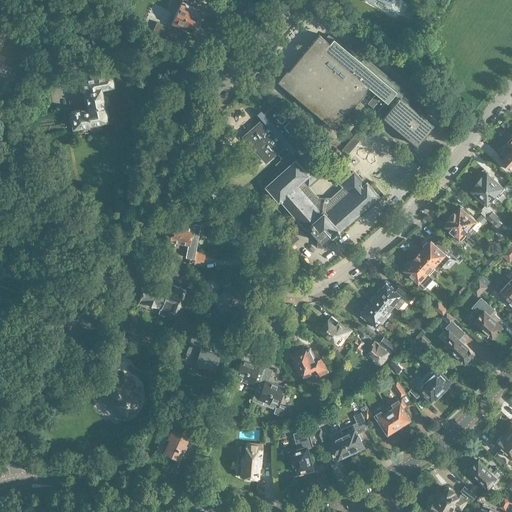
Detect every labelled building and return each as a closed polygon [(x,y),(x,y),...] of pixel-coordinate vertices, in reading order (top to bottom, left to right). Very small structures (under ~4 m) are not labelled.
[(181,25),(192,30),(196,22),(199,24),(202,17),(199,15),(200,14),(188,9),(191,0),(178,0),(181,1),(172,23),(180,27),(181,25)] [(424,3),(422,6),(420,5),(414,15),(416,16),(416,17),(418,18),(418,17),(421,19),(428,5),(424,3)] [(367,86),(391,106),(382,117),(416,145),(433,124),(413,108),(418,102),(368,60),(328,35),(324,39),(318,34),(288,71),(286,69),(276,81),(333,128),(367,86)] [(69,111),(72,128),(107,121),(106,118),(109,116),(108,111),(105,110),(104,108),(106,107),(106,105),(109,103),(108,97),(104,96),(104,94),(102,95),(101,89),(114,87),(111,74),(82,80),(84,90),(83,90),(87,108),(69,111)] [(365,184),(360,179),(353,171),(338,183),(341,187),(330,197),(318,197),(309,187),(320,177),(290,144),(300,134),(275,106),(264,115),(262,112),(259,115),(259,116),(262,120),(249,132),(247,134),(247,133),(243,137),(265,162),(269,158),(271,156),(271,157),(285,145),(291,152),(277,165),(283,171),(266,186),(278,200),(280,199),(312,236),(314,234),(309,239),(311,242),(317,237),(317,248),(325,248),(325,238),(329,235),(331,237),(377,195),(366,183),(365,184)] [(372,125),(366,120),(341,149),(347,154),(372,125)] [(360,145),(387,175),(398,165),(371,135),(360,145)] [(511,147),(508,144),(502,150),(502,151),(498,156),(511,168),(511,147)] [(305,154),(321,171),(326,166),(311,150),(305,154)] [(478,181),(493,194),(494,195),(498,191),(500,192),(504,188),(487,172),(484,176),(483,175),(478,181)] [(493,194),(478,181),(474,186),(471,190),(488,205),(492,201),(494,203),(498,198),(495,195),(494,195),(493,194)] [(498,197),(503,201),(506,198),(502,193),(498,197)] [(480,211),(498,228),(502,223),(499,220),(501,218),(486,204),(480,211)] [(451,215),(471,233),(475,229),(471,226),(476,220),(460,206),(451,215)] [(477,219),(483,224),(487,219),(482,214),(477,219)] [(471,233),(451,215),(443,225),(451,231),(447,235),(455,241),(458,238),(459,238),(464,233),(467,236),(465,238),(472,244),(477,238),(471,233)] [(173,223),(170,240),(169,245),(177,246),(177,242),(188,244),(192,223),(183,221),(182,225),(173,223)] [(422,250),(441,267),(442,267),(450,257),(448,256),(450,254),(450,253),(454,249),(446,242),(444,245),(440,241),(436,245),(431,240),(429,243),(428,242),(426,241),(422,245),(423,247),(423,248),(422,250)] [(194,264),(202,266),(206,249),(195,247),(187,246),(186,256),(194,258),(194,259),(195,259),(194,264)] [(511,259),(511,250),(508,247),(503,252),(511,259)] [(450,253),(450,254),(460,262),(464,256),(454,248),(454,249),(450,253)] [(413,259),(430,274),(435,269),(437,271),(440,269),(441,267),(422,250),(421,250),(421,249),(413,258),(413,259)] [(486,262),(491,266),(498,258),(493,253),(486,262)] [(430,274),(413,259),(411,261),(410,261),(408,261),(404,264),(405,266),(405,267),(404,269),(425,288),(429,283),(434,278),(430,274)] [(474,284),(483,292),(491,282),(483,275),(474,284)] [(209,291),(210,292),(218,287),(218,285),(213,279),(212,278),(204,284),(209,291)] [(395,306),(397,308),(405,299),(408,301),(414,294),(399,282),(394,287),(386,281),(381,287),(380,287),(378,289),(379,290),(377,292),(395,306)] [(511,284),(509,281),(498,294),(507,302),(509,299),(511,301),(511,284)] [(187,289),(184,288),(179,286),(180,285),(173,283),(170,293),(145,285),(140,299),(162,307),(160,312),(170,315),(171,312),(178,314),(187,289)] [(483,292),(474,284),(470,289),(478,297),(483,292)] [(214,300),(210,303),(210,305),(210,306),(214,312),(215,313),(217,313),(220,311),(221,312),(221,311),(222,312),(236,301),(227,289),(213,299),(214,300)] [(377,292),(369,302),(388,317),(391,313),(390,312),(395,306),(377,292)] [(434,307),(443,314),(446,310),(448,309),(439,301),(434,307)] [(388,317),(369,302),(368,304),(366,304),(365,306),(365,307),(361,313),(370,320),(368,323),(374,328),(380,321),(382,323),(388,317)] [(500,331),(499,330),(503,326),(481,306),(477,311),(481,314),(475,320),(494,337),(500,331)] [(446,310),(443,314),(443,315),(442,316),(450,324),(455,318),(446,310)] [(328,320),(325,324),(323,325),(321,327),(322,328),(320,329),(335,341),(338,343),(344,337),(345,338),(351,332),(338,322),(339,322),(331,315),(328,319),(328,320)] [(185,328),(196,332),(198,327),(186,323),(185,328)] [(474,352),(453,332),(449,329),(444,334),(450,339),(446,343),(450,347),(451,349),(465,362),(466,362),(467,363),(469,363),(470,363),(471,363),(472,362),(473,360),(473,359),(473,358),(472,355),(474,352)] [(184,361),(196,366),(197,364),(214,370),(219,355),(200,348),(203,338),(193,335),(184,361)] [(417,341),(426,351),(431,345),(421,336),(417,341)] [(390,350),(394,353),(394,352),(396,354),(399,350),(397,348),(398,347),(384,337),(380,342),(390,350)] [(358,352),(361,354),(365,349),(362,347),(364,343),(360,340),(356,338),(353,342),(356,344),(352,348),(358,352)] [(395,354),(394,353),(390,350),(389,352),(375,341),(371,346),(372,347),(367,354),(376,361),(373,366),(377,369),(387,356),(390,358),(395,354)] [(292,353),(300,373),(315,366),(318,372),(326,368),(321,358),(316,360),(310,348),(304,350),(303,348),(292,353)] [(246,385),(256,389),(265,366),(269,355),(261,352),(257,364),(241,358),(234,377),(248,382),(246,385)] [(395,354),(390,358),(390,359),(386,363),(395,373),(400,368),(397,365),(398,365),(392,358),(396,355),(395,354)] [(256,389),(252,400),(275,408),(274,412),(282,415),(284,407),(277,405),(284,386),(269,381),(273,369),(265,366),(256,389)] [(425,374),(442,391),(448,385),(447,384),(450,381),(435,366),(431,371),(430,369),(425,374)] [(137,374),(156,393),(163,387),(159,383),(160,382),(145,367),(137,374)] [(442,391),(425,374),(420,380),(421,381),(417,385),(416,384),(409,390),(417,397),(423,391),(432,399),(435,396),(436,397),(442,391)] [(135,405),(140,400),(129,391),(129,390),(127,388),(133,381),(125,375),(105,399),(111,403),(109,406),(121,416),(123,414),(126,416),(131,411),(130,410),(135,405)] [(387,407),(400,427),(404,424),(404,422),(410,419),(403,408),(412,402),(396,378),(391,382),(402,398),(387,407)] [(366,418),(372,414),(368,407),(366,405),(360,408),(366,418)] [(400,427),(387,407),(376,414),(388,432),(394,429),(396,430),(400,427)] [(341,430),(351,452),(359,448),(363,446),(361,440),(362,439),(359,433),(369,428),(361,412),(353,415),(356,422),(341,430)] [(187,430),(191,422),(175,415),(171,423),(174,425),(168,438),(171,439),(166,451),(167,452),(167,454),(176,458),(176,456),(178,457),(181,451),(183,452),(186,445),(184,444),(188,436),(183,434),(185,430),(187,430)] [(315,431),(313,426),(308,426),(313,445),(321,443),(315,431)] [(264,427),(264,444),(272,444),(272,427),(264,427)] [(315,431),(321,443),(327,441),(321,428),(315,431)] [(351,452),(341,430),(329,435),(333,444),(332,445),(335,452),(336,451),(339,457),(343,455),(344,455),(351,452)] [(511,438),(507,433),(504,436),(502,435),(496,443),(511,457),(511,438)] [(305,436),(295,439),(297,445),(300,444),(301,448),(291,450),(296,472),(313,467),(305,436)] [(261,451),(262,452),(262,445),(246,443),(245,456),(242,456),(241,466),(243,466),(243,476),(258,477),(259,467),(261,468),(261,464),(260,464),(261,451)] [(492,480),(495,483),(499,478),(479,460),(476,463),(475,463),(469,469),(487,485),(492,480)] [(437,496),(436,498),(434,498),(432,498),(430,498),(429,499),(428,501),(427,503),(427,505),(428,507),(429,508),(430,509),(437,511),(453,511),(455,510),(453,509),(455,506),(462,510),(467,499),(466,498),(467,497),(468,495),(473,499),(477,494),(464,484),(460,490),(462,491),(461,492),(460,492),(459,495),(454,492),(455,491),(448,487),(445,488),(440,498),(437,496)] [(499,507),(506,510),(509,502),(502,499),(499,507)]
